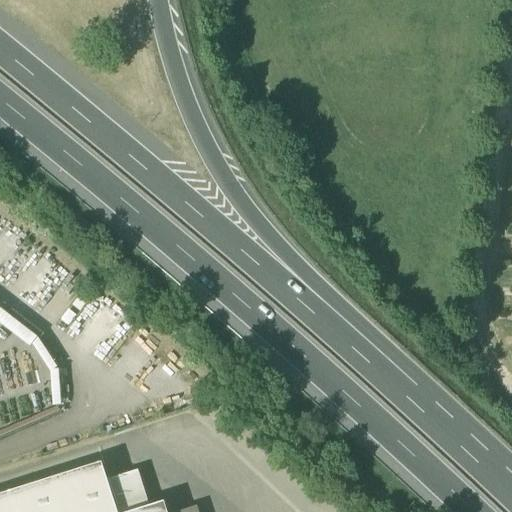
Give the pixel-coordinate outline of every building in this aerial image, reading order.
[(0,327),(30,351),(33,348),(38,341),(0,311),(0,327)] [(33,348),(51,375),(59,372),(38,341),(33,348)] [(61,409),(59,372),(51,375),(53,410),(58,410),(61,409)] [(0,433),(0,441),(60,414),(58,410),(53,410),(0,433)] [(0,500),(0,511),(115,511),(107,484),(102,468),(0,500)] [(115,511),(150,511),(138,474),(107,484),(115,511)]
